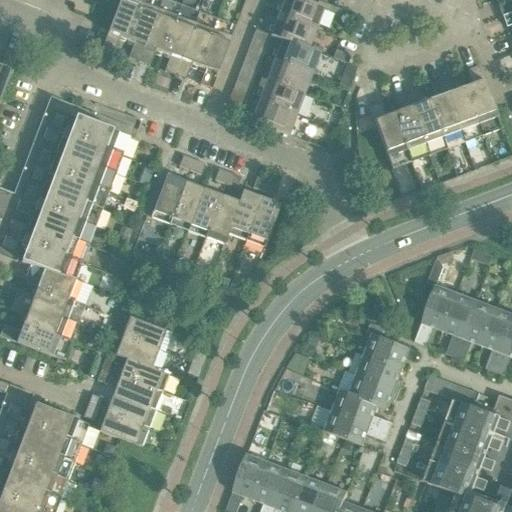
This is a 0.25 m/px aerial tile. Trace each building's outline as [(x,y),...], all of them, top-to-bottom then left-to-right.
[(126,42),(141,0),(119,0),(101,49),(113,54),(118,39),(126,42)] [(138,63),(160,6),(143,0),(141,0),(126,42),(133,45),(128,59),(138,63)] [(315,31),(323,9),(297,0),(283,0),(277,17),(315,31)] [(87,17),(90,8),(83,5),(80,1),(72,4),(74,8),(72,11),(87,17)] [(502,18),(511,13),(511,2),(498,7),(502,18)] [(162,55),(178,13),(160,6),(138,63),(149,67),(154,52),(162,55)] [(174,77),(195,20),(178,13),(162,55),(169,58),(163,73),(174,77)] [(511,13),(502,18),(506,28),(511,25),(511,13)] [(307,51),(308,50),(315,31),(277,17),(269,38),(281,42),(281,41),(307,51)] [(197,69),(213,26),(195,20),(174,77),(184,81),(190,66),(197,69)] [(211,91),(232,34),(213,26),(197,69),(205,72),(199,87),(211,91)] [(311,75),(319,54),(308,50),(307,51),(281,41),(281,42),(273,61),(311,75)] [(262,57),(265,49),(253,44),(249,46),(247,52),(262,57)] [(349,60),(347,56),(335,51),(332,60),(347,65),(349,60)] [(0,101),(17,58),(5,54),(0,67),(0,101)] [(303,96),(311,75),(273,61),(266,81),(303,96)] [(254,78),(257,69),(245,65),(241,66),(239,72),(254,78)] [(350,85),(356,69),(347,65),(339,86),(348,90),(350,85)] [(501,130),(477,67),(466,71),(471,86),(464,89),(480,132),(482,137),(501,130)] [(480,132),(464,89),(456,92),(451,77),(440,81),(462,138),(480,132)] [(296,116),(303,96),(266,81),(258,102),(296,116)] [(462,138),(440,81),(430,85),(435,100),(428,102),(444,145),(462,138)] [(247,98),(250,90),(237,85),(234,86),(232,92),(247,98)] [(444,145),(428,102),(420,105),(415,90),(404,94),(426,152),(444,145)] [(426,152),(404,94),(394,98),(399,113),(392,116),(408,158),(426,152)] [(288,137),(296,116),(258,102),(250,123),(288,137)] [(408,158),(392,116),(384,119),(379,104),(367,108),(389,165),(408,158)] [(239,119),(242,110),(229,106),(226,107),(224,113),(239,119)] [(59,132),(64,119),(54,116),(49,128),(59,132)] [(74,283),(129,139),(87,123),(75,119),(20,264),(26,266),(26,265),(74,283)] [(54,146),(57,136),(45,132),(41,141),(54,146)] [(45,167),(50,155),(41,152),(36,164),(45,167)] [(189,172),(193,161),(182,157),(178,168),(189,172)] [(200,176),(204,165),(193,161),(189,172),(200,176)] [(39,184),(44,172),(34,168),(30,181),(39,184)] [(225,186),(229,175),(218,171),(214,182),(225,186)] [(236,190),(240,179),(229,175),(225,186),(236,190)] [(169,226),(185,184),(166,176),(150,219),(169,226)] [(263,194),(267,183),(256,179),(252,190),(263,194)] [(274,198),(278,187),(267,183),(263,194),(274,198)] [(187,233),(203,190),(185,184),(169,226),(187,233)] [(32,203),(36,191),(27,188),(22,200),(32,203)] [(205,240),(221,197),(203,190),(187,233),(205,240)] [(245,242),(261,200),(242,192),(238,204),(239,204),(227,235),(228,235),(245,242)] [(239,204),(238,204),(221,197),(205,240),(223,247),(228,235),(227,235),(239,204)] [(264,249),(280,207),(261,200),(245,242),(264,249)] [(26,217),(30,208),(18,203),(14,213),(26,217)] [(18,239),(23,227),(13,223),(9,236),(18,239)] [(13,253),(16,244),(4,239),(1,248),(13,253)] [(78,306),(86,287),(74,283),(26,265),(26,266),(22,276),(39,282),(36,290),(78,306)] [(442,333),(456,296),(435,288),(414,344),(425,348),(432,329),(442,333)] [(72,323),(78,306),(36,290),(33,297),(16,291),(13,301),(72,323)] [(455,359),(476,304),(456,296),(442,333),(453,337),(446,356),(455,359)] [(65,341),(72,323),(13,301),(9,310),(26,317),(23,325),(65,341)] [(482,348),(496,311),(476,304),(455,359),(464,363),(471,344),(482,348)] [(494,374),(511,327),(511,317),(496,311),(482,348),(492,352),(485,371),(494,374)] [(164,354),(171,335),(128,319),(121,338),(164,354)] [(0,338),(58,361),(65,341),(23,325),(20,333),(3,327),(0,334),(0,338)] [(414,353),(381,340),(384,331),(370,325),(366,334),(372,337),(364,357),(401,371),(405,361),(410,363),(414,353)] [(511,359),(511,327),(494,374),(504,378),(511,359)] [(157,371),(164,354),(121,338),(114,357),(125,361),(126,361),(157,372),(157,371)] [(201,369),(206,357),(194,353),(190,364),(201,369)] [(397,382),(401,371),(364,357),(357,377),(399,393),(402,384),(397,382)] [(111,375),(115,364),(104,360),(100,371),(111,375)] [(168,375),(157,371),(157,372),(126,361),(125,361),(119,379),(161,394),(168,375)] [(197,380),(201,369),(190,364),(186,375),(197,380)] [(107,386),(111,375),(100,371),(96,382),(107,386)] [(399,393),(357,377),(350,396),(349,397),(377,407),(376,408),(386,412),(390,400),(395,402),(399,393)] [(463,395),(454,392),(455,388),(429,378),(424,392),(470,409),(474,411),(479,397),(465,391),(463,395)] [(161,394),(119,379),(112,396),(154,412),(161,394)] [(373,418),(376,408),(377,407),(349,397),(350,396),(340,392),(332,413),(388,434),(392,425),(373,418)] [(98,411),(102,400),(91,396),(86,407),(98,411)] [(148,430),(154,412),(112,396),(105,414),(148,430)] [(492,417),(474,411),(470,409),(439,490),(463,499),(457,511),(511,511),(511,402),(499,398),(492,417)] [(425,416),(430,403),(421,399),(416,412),(425,416)] [(17,420),(21,411),(9,406),(5,416),(17,420)] [(0,511),(55,511),(87,428),(39,409),(34,407),(0,496),(0,511)] [(93,422),(98,411),(86,407),(82,418),(93,422)] [(420,429),(425,416),(416,412),(411,425),(420,429)] [(388,434),(332,413),(324,434),(361,448),(366,436),(385,443),(388,434)] [(141,449),(148,430),(105,414),(98,433),(141,449)] [(11,437),(16,425),(6,421),(2,434),(11,437)] [(410,455),(415,442),(406,439),(401,452),(410,455)] [(0,454),(4,456),(8,444),(0,440),(0,454)] [(405,468),(410,455),(401,452),(396,465),(405,468)] [(253,502),(267,465),(246,457),(225,511),(236,511),(242,498),(253,502)] [(271,511),(287,472),(267,465),(253,502),(263,506),(260,511),(271,511)] [(294,511),(306,480),(287,472),(271,511),(294,511)] [(316,511),(326,487),(306,480),(294,511),(316,511)] [(339,511),(342,504),(344,504),(347,495),(326,487),(316,511),(339,511)] [(445,511),(450,500),(440,496),(434,511),(445,511)]
